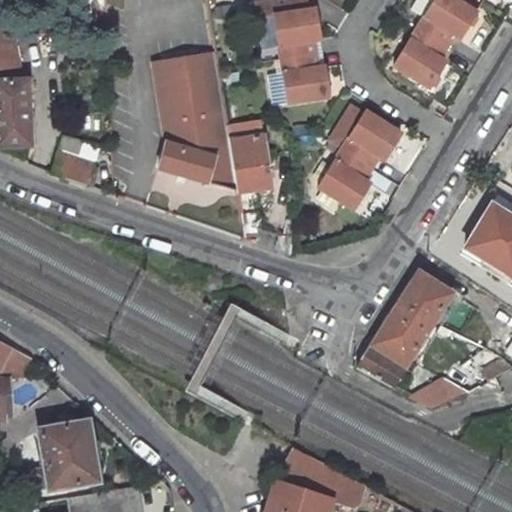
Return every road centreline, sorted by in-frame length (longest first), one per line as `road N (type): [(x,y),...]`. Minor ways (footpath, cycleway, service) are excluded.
road 1 (unclassified): [(0,171),(360,293),(511,38)]
road 2 (unclassified): [(209,511),(208,495),(73,357),(0,311)]
road 3 (unknown): [(130,219),(143,154),(142,24),(197,12)]
road 4 (unknown): [(449,143),(365,82),(358,47),(374,0)]
